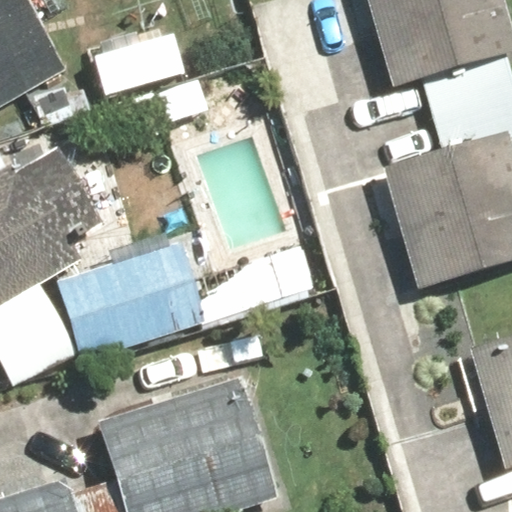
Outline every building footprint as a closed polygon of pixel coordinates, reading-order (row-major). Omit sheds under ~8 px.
[(21,0),(0,0),(0,111),(65,75),(21,0)] [(355,0),(388,98),(511,57),(511,51),(494,0),(355,0)] [(511,175),(502,140),(379,174),(413,296),(511,268),(511,175)] [(0,313),(80,266),(69,248),(99,229),(53,153),(8,180),(3,171),(0,173),(0,313)] [(178,248),(51,288),(77,369),(203,329),(178,248)] [(511,341),(465,354),(500,477),(511,473),(511,341)] [(238,385),(93,429),(119,511),(250,511),(275,505),(238,385)] [(70,511),(63,485),(0,503),(0,511),(70,511)]
